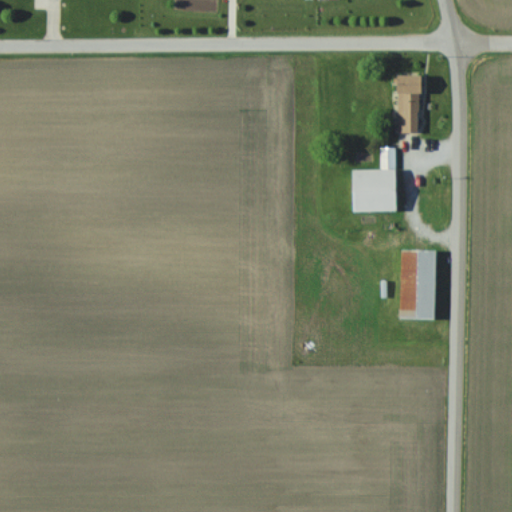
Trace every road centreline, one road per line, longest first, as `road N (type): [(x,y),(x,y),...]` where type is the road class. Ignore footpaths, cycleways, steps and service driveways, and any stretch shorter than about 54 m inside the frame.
road 1 (residential): [(450,511),(456,43),(444,0)]
road 2 (residential): [(511,42),(0,47)]
